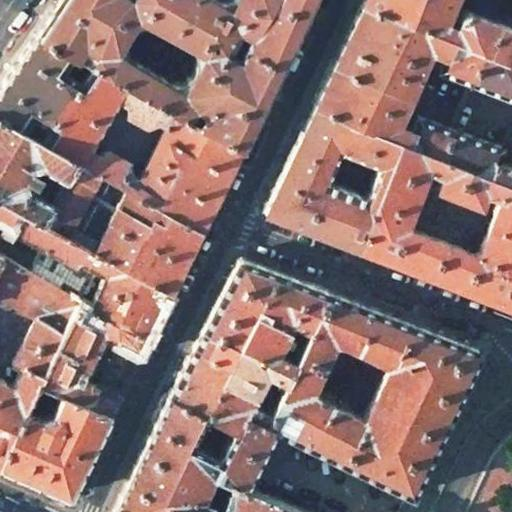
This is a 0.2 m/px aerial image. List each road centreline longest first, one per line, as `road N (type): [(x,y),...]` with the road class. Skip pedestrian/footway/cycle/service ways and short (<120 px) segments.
road 1 (residential): [(90,511),(233,224)]
road 2 (residential): [(233,224),(511,335)]
road 3 (residential): [(233,224),(340,0)]
road 4 (residential): [(421,511),(483,383),(511,366)]
